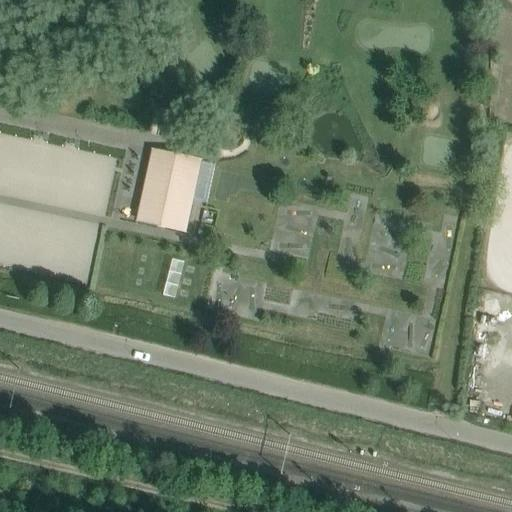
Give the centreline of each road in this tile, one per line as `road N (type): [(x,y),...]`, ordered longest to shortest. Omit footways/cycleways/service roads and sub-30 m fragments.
road 1 (unclassified): [(511,445),(0,321)]
road 2 (track): [(313,511),(0,431)]
